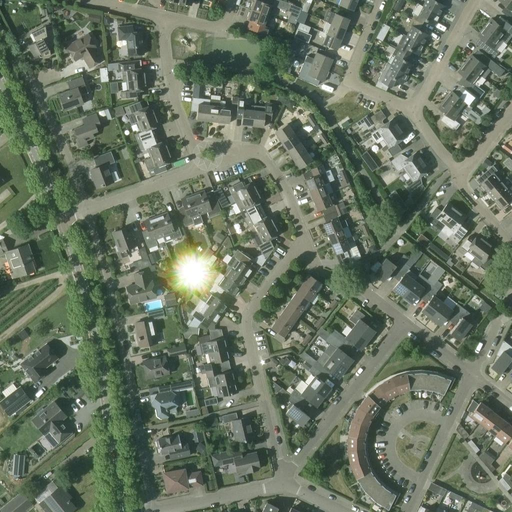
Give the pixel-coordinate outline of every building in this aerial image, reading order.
[(252,2),(250,7),(251,8),(251,10),(267,16),(269,11),(272,12),(274,7),(285,11),(288,3),(280,0),(279,0),(261,0),(261,2),(255,0),(254,0),(253,3),(252,2)] [(357,1),(355,0),(340,0),(338,5),(353,11),(357,1)] [(426,0),(422,7),(439,16),(445,7),(435,1),(435,0),(426,0)] [(511,0),(499,0),(506,6),(509,8),(504,14),(511,20),(511,0)] [(304,2),(300,11),(306,14),(310,4),(304,2)] [(285,11),(299,15),(301,8),(288,3),(285,11)] [(411,20),(422,26),(424,21),(434,26),(439,16),(422,7),(417,4),(412,14),(414,15),(411,20)] [(247,18),(248,18),(247,20),(249,21),(247,29),(269,37),(272,29),(264,26),(267,16),(251,10),(250,13),(249,12),(247,18)] [(300,11),(296,21),(303,24),(307,14),(300,11)] [(335,14),(331,24),(345,30),(349,20),(335,14)] [(492,19),(485,27),(504,42),(506,44),(511,36),(511,26),(505,21),(501,26),(492,19)] [(55,42),(52,25),(51,20),(49,20),(50,25),(45,26),(31,33),(36,42),(28,46),(34,57),(38,55),(40,57),(50,55),(49,49),(50,48),(47,43),(55,42)] [(406,36),(423,46),(429,36),(419,31),(422,26),(411,20),(408,26),(411,28),(406,36)] [(327,34),(341,40),(345,30),(331,24),(330,24),(326,23),(322,32),(326,34),(327,34)] [(389,27),(384,24),(376,39),(382,42),(389,27)] [(128,56),(144,54),(141,32),(132,33),(132,26),(118,28),(119,40),(127,40),(128,56)] [(485,27),(478,36),(488,43),(483,49),(495,58),(500,52),(498,50),(500,47),(504,42),(485,27)] [(311,35),(297,30),(293,37),(294,38),(300,40),(308,43),(311,35)] [(318,36),(325,38),(322,44),(336,50),(341,40),(327,34),(326,34),(322,32),(320,32),(318,36)] [(67,46),(71,54),(70,55),(72,59),(74,59),(75,61),(82,57),(89,68),(102,60),(95,49),(96,49),(87,34),(67,46)] [(406,55),(408,56),(411,51),(418,55),(423,46),(406,36),(403,34),(398,44),(397,44),(395,49),(406,55)] [(290,46),(288,54),(293,57),(298,46),(303,48),(305,42),(300,40),(294,38),(290,46)] [(387,63),(387,64),(407,75),(413,65),(403,60),(406,55),(395,49),(392,55),(392,54),(387,63)] [(316,53),(314,59),(306,56),(304,61),(328,71),(333,59),(316,53)] [(472,55),(465,63),(481,76),(487,67),(500,77),(505,71),(484,54),(479,60),(472,55)] [(119,72),(125,71),(126,81),(146,79),(145,68),(141,69),(141,61),(118,63),(118,70),(119,72)] [(328,71),(304,61),(302,67),(303,67),(300,73),(300,72),(297,78),(307,82),(309,77),(323,82),(328,71)] [(118,63),(108,64),(108,71),(118,70),(118,63)] [(465,63),(459,72),(465,77),(468,79),(465,84),(462,87),(479,100),(485,92),(479,87),(481,84),(477,81),(480,76),(481,76),(465,63)] [(392,89),(396,81),(402,85),(407,75),(387,64),(378,81),(392,89)] [(281,71),(289,74),(291,67),(284,65),(281,71)] [(108,81),(107,68),(100,69),(101,82),(108,81)] [(67,83),(70,90),(58,95),(63,110),(75,105),(76,107),(83,104),(81,96),(88,94),(82,77),(67,83)] [(146,79),(126,81),(127,92),(122,92),(122,98),(137,97),(136,91),(147,90),(146,79)] [(497,90),(494,95),(498,99),(502,94),(497,90)] [(452,91),(446,100),(461,112),(466,116),(477,103),(465,94),(462,99),(452,91)] [(196,120),(207,121),(210,100),(198,99),(192,98),(191,111),(197,112),(196,120)] [(237,111),(236,118),(242,119),(241,125),(252,126),(254,106),(248,105),(244,105),(244,101),(244,100),(239,99),(238,99),(237,111)] [(220,101),(210,100),(207,121),(218,122),(220,101)] [(446,100),(439,108),(446,114),(448,116),(443,122),(455,132),(461,125),(455,120),(461,112),(446,100)] [(229,123),(231,108),(224,107),(225,101),(220,101),(218,122),(229,123)] [(122,116),(122,104),(111,104),(112,110),(115,110),(115,116),(122,116)] [(125,109),(127,115),(131,125),(137,123),(137,122),(156,115),(152,105),(141,109),(139,104),(125,109)] [(263,128),(264,119),(271,120),(273,104),(265,104),(265,107),(254,106),(252,126),(263,128)] [(111,108),(104,110),(108,120),(114,117),(111,108)] [(91,133),(101,129),(96,114),(82,119),(84,126),(74,129),(76,135),(74,136),(78,148),(87,144),(85,140),(93,137),(91,133)] [(138,142),(151,137),(148,130),(159,126),(156,115),(137,122),(137,123),(141,132),(135,135),(138,142)] [(364,125),(367,130),(368,130),(374,126),(367,115),(360,120),(355,123),(359,128),(364,125)] [(377,143),(383,139),(399,128),(393,119),(384,125),(378,123),(374,126),(368,130),(377,143)] [(281,142),(293,133),(287,124),(274,133),(281,142)] [(403,148),(399,142),(406,137),(399,128),(383,139),(387,145),(381,149),(388,158),(403,148)] [(293,133),(281,142),(287,151),(300,142),(293,133)] [(151,137),(138,142),(141,151),(147,148),(151,158),(169,151),(165,141),(154,145),(151,137)] [(300,142),(287,151),(293,160),(306,151),(300,142)] [(503,147),(511,154),(511,152),(511,147),(506,143),(503,147)] [(169,151),(151,158),(154,168),(148,170),(150,176),(164,171),(162,165),(173,161),(169,151)] [(306,151),(293,160),(299,169),(312,161),(306,151)] [(97,168),(90,170),(97,188),(113,182),(119,180),(118,179),(119,178),(118,176),(117,175),(115,171),(110,173),(107,165),(114,162),(111,152),(93,158),(97,168)] [(360,156),(370,171),(376,167),(366,152),(360,156)] [(397,171),(402,167),(406,173),(423,161),(416,152),(408,158),(400,154),(390,162),(397,171)] [(421,184),(420,177),(429,170),(423,161),(406,173),(410,178),(405,182),(411,191),(421,184)] [(310,169),(313,177),(305,180),(309,191),(323,185),(323,184),(329,182),(322,165),(310,169)] [(485,173),(489,177),(481,184),(488,192),(503,180),(497,172),(498,171),(494,166),(485,173)] [(342,185),(349,183),(346,176),(341,178),(342,181),(341,181),(342,185)] [(236,192),(240,200),(240,201),(258,191),(253,182),(246,185),(243,180),(228,188),(231,194),(236,192)] [(503,180),(488,192),(496,200),(510,188),(503,180)] [(323,185),(309,191),(313,201),(327,195),(323,185)] [(511,186),(510,188),(496,200),(503,209),(509,203),(511,205),(511,186)] [(220,189),(214,192),(217,197),(222,194),(220,189)] [(216,199),(208,203),(204,191),(192,195),(200,215),(207,212),(209,218),(221,214),(216,199)] [(256,204),(263,201),(258,191),(240,201),(240,200),(235,203),(244,220),(260,211),(256,204)] [(202,222),(200,215),(192,195),(181,199),(184,208),(179,210),(185,227),(194,224),(194,225),(202,222)] [(327,195),(313,201),(317,211),(321,210),(324,216),(336,211),(334,206),(333,205),(332,205),(327,195)] [(401,214),(407,209),(401,200),(395,204),(401,214)] [(440,221),(444,225),(446,225),(458,210),(449,203),(442,212),(436,207),(426,220),(435,227),(440,221)] [(462,223),(467,216),(458,210),(446,225),(444,225),(440,231),(456,244),(468,228),(462,223)] [(270,215),(263,218),(260,211),(244,220),(247,226),(245,227),(251,237),(275,225),(270,215)] [(326,223),(323,224),(327,235),(347,226),(345,220),(342,222),(339,216),(338,216),(336,211),(324,216),(327,223),(326,223)] [(175,219),(170,221),(167,213),(155,217),(163,237),(165,243),(173,240),(182,237),(175,219)] [(157,245),(155,240),(163,237),(155,217),(144,221),(147,230),(142,232),(148,248),(157,245)] [(269,240),(280,234),(275,225),(251,237),(256,247),(258,246),(261,252),(266,260),(274,248),(269,240)] [(327,235),(331,245),(345,239),(351,237),(347,226),(327,235)] [(126,233),(124,228),(112,233),(117,247),(115,248),(119,259),(128,256),(126,250),(137,246),(132,231),(126,233)] [(213,240),(219,244),(225,237),(218,232),(213,240)] [(474,257),(487,241),(479,234),(475,239),(469,235),(457,251),(463,255),(466,251),(474,257)] [(345,239),(331,245),(340,267),(354,261),(347,244),(354,241),(353,236),(351,237),(345,239)] [(3,239),(0,239),(0,256),(5,254),(10,268),(9,269),(12,278),(34,271),(26,246),(8,252),(3,239)] [(488,257),(495,247),(487,241),(474,257),(471,261),(484,271),(492,260),(488,257)] [(148,259),(144,247),(138,249),(143,261),(148,259)] [(233,256),(226,265),(230,267),(246,279),(252,270),(243,263),(246,258),(236,251),(233,256)] [(216,258),(212,255),(208,260),(206,263),(210,267),(216,258)] [(369,268),(374,272),(373,274),(382,282),(392,269),(397,273),(404,263),(405,263),(408,259),(403,255),(396,263),(391,260),(389,262),(385,258),(381,264),(377,261),(369,268)] [(392,289),(402,296),(414,281),(417,277),(407,270),(410,267),(405,263),(404,263),(397,273),(402,277),(392,289)] [(224,276),(240,288),(246,279),(230,267),(224,276)] [(147,271),(133,274),(136,285),(126,287),(130,304),(155,298),(152,281),(150,282),(147,271)] [(214,282),(211,287),(221,294),(224,290),(234,296),(235,295),(236,296),(241,290),(239,289),(240,288),(224,276),(220,274),(214,282)] [(417,277),(414,281),(402,296),(411,304),(420,291),(425,295),(433,285),(428,282),(428,281),(419,274),(417,277)] [(302,284),(315,293),(321,284),(309,275),(302,284)] [(430,318),(442,303),(438,299),(440,297),(435,293),(442,284),(436,280),(433,285),(425,295),(430,299),(421,311),(430,318)] [(296,293),(308,302),(315,293),(302,284),(296,293)] [(208,285),(199,299),(200,300),(205,303),(207,305),(221,315),(227,306),(217,299),(221,294),(211,287),(208,285)] [(187,290),(182,297),(186,300),(191,293),(187,290)] [(290,302),(302,311),(308,302),(296,293),(290,302)] [(175,301),(174,294),(166,296),(168,303),(175,301)] [(334,300),(334,299),(330,304),(335,307),(338,303),(338,302),(340,300),(336,297),(334,300)] [(201,323),(205,317),(215,324),(221,315),(205,303),(200,300),(190,315),(201,323)] [(283,310),(296,319),(302,311),(290,302),(283,310)] [(442,303),(430,318),(439,326),(449,313),(454,317),(462,307),(456,303),(452,310),(442,303)] [(467,321),(468,319),(472,315),(462,307),(454,317),(459,321),(449,333),(459,341),(471,325),(467,321)] [(140,347),(157,343),(152,320),(164,317),(162,309),(147,313),(148,320),(135,323),(140,347)] [(356,309),(352,314),(349,319),(355,324),(351,329),(367,341),(375,331),(362,322),(366,317),(356,309)] [(277,319),(290,328),(296,319),(283,310),(277,319)] [(290,328),(277,319),(271,328),(283,337),(290,328)] [(329,334),(344,345),(348,341),(360,350),(367,341),(351,329),(344,338),(333,329),(329,334)] [(277,333),(273,338),(281,344),(284,340),(283,337),(277,333)] [(329,344),(323,352),(330,357),(329,357),(345,369),(353,360),(340,350),(344,345),(329,334),(324,341),(329,344)] [(201,355),(208,353),(227,349),(225,338),(211,341),(210,335),(197,338),(201,355)] [(497,355),(500,357),(492,367),(502,374),(511,362),(511,347),(504,340),(497,355)] [(20,365),(34,383),(46,374),(43,369),(57,359),(56,357),(58,356),(53,350),(51,351),(46,344),(20,365)] [(184,345),(166,349),(168,357),(186,353),(184,345)] [(208,353),(210,363),(200,366),(201,372),(218,368),(217,362),(230,359),(227,349),(208,353)] [(323,352),(316,361),(312,366),(322,374),(326,369),(338,378),(345,369),(329,357),(330,357),(323,352)] [(168,374),(164,357),(143,361),(147,379),(168,374)] [(314,376),(307,385),(323,398),(324,397),(326,398),(331,391),(329,389),(330,388),(318,379),(322,374),(312,366),(308,371),(314,376)] [(233,371),(219,374),(218,368),(201,372),(202,374),(205,373),(209,388),(216,386),(235,382),(233,371)] [(388,510),(390,506),(395,495),(385,489),(377,480),(370,471),(366,460),(363,449),(364,437),(366,426),(371,415),(379,406),(387,399),(398,393),(409,390),(420,389),(432,390),(443,394),(450,380),(436,374),(421,372),(406,374),(391,378),(378,385),(367,395),(357,407),(351,420),(347,435),(347,450),(350,465),(355,479),(364,491),(375,502),(388,510)] [(290,394),(290,395),(300,402),(304,397),(316,407),(323,398),(307,385),(301,380),(290,394)] [(174,402),(180,401),(178,391),(193,388),(191,381),(157,387),(159,394),(149,395),(152,406),(154,406),(156,417),(160,419),(167,418),(169,415),(169,414),(176,412),(174,402)] [(235,382),(216,386),(218,397),(238,392),(235,382)] [(0,402),(0,404),(9,416),(29,401),(20,388),(0,402)] [(300,402),(290,395),(286,400),(290,403),(286,408),(289,410),(285,414),(301,426),(308,417),(296,407),(300,402)] [(216,397),(204,400),(205,406),(217,404),(216,397)] [(467,410),(469,411),(471,413),(470,415),(478,422),(489,409),(480,402),(478,404),(472,400),(467,410)] [(32,420),(44,434),(49,430),(59,443),(71,433),(61,421),(65,417),(53,402),(32,420)] [(489,409),(478,422),(487,429),(497,415),(489,409)] [(222,416),(223,421),(224,424),(232,422),(237,443),(253,440),(247,417),(237,420),(235,413),(222,416)] [(495,436),(506,422),(497,415),(487,429),(495,436)] [(511,426),(506,422),(495,436),(504,442),(511,432),(511,426)] [(458,423),(455,429),(456,430),(460,435),(464,439),(468,435),(458,423)] [(161,455),(169,453),(170,460),(189,456),(188,449),(181,450),(178,436),(157,440),(161,455)] [(471,448),(475,445),(471,440),(467,443),(471,448)] [(239,449),(210,456),(213,467),(223,464),(223,465),(234,463),(237,473),(246,471),(246,473),(258,470),(258,469),(259,468),(255,453),(241,456),(239,449)] [(23,475),(24,454),(13,454),(12,475),(23,475)] [(486,459),(482,462),(487,467),(491,464),(486,459)] [(187,488),(201,485),(199,473),(185,475),(184,470),(163,474),(167,492),(187,488)] [(502,478),(498,481),(502,486),(506,483),(502,478)] [(45,511),(70,511),(75,508),(70,501),(66,496),(69,494),(56,479),(47,486),(52,493),(39,504),(45,511)] [(207,482),(208,490),(215,489),(213,480),(207,482)] [(443,496),(446,489),(432,483),(429,490),(443,496)] [(0,510),(1,511),(24,511),(33,505),(22,491),(0,508),(0,510)] [(275,511),(277,508),(266,503),(262,511),(275,511)]
